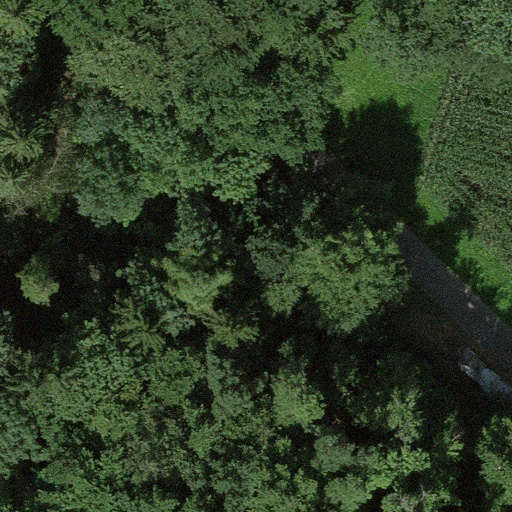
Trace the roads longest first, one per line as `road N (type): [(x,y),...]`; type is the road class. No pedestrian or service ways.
road 1 (track): [(159,0),(270,124),(511,355)]
road 2 (track): [(64,511),(44,439),(98,393),(411,260)]
